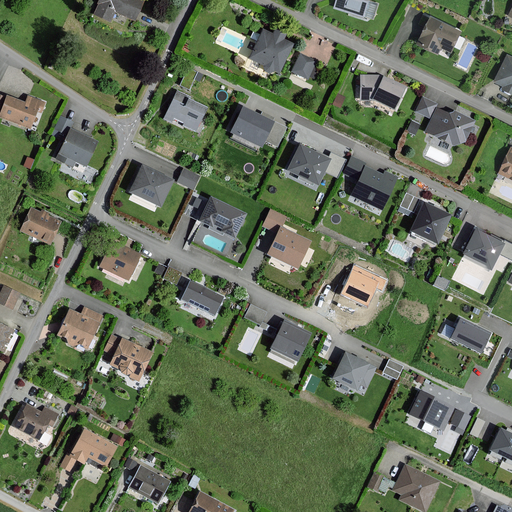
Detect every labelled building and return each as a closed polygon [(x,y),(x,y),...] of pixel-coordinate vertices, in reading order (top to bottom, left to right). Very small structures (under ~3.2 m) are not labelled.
[(144,0),(143,0),(100,0),(95,14),(111,21),(115,11),(135,20),(144,0)] [(338,0),(336,9),(374,22),(380,4),(373,2),(373,0),(338,0)] [(464,33),(432,17),(419,44),(439,55),(442,49),(453,54),(464,33)] [(280,73),(294,45),(285,40),(288,36),(276,30),(273,35),(263,31),(250,59),(266,67),(264,71),(272,75),(274,71),(280,73)] [(318,62),(301,54),(293,72),(310,79),(318,62)] [(511,56),(509,56),(496,84),(511,91),(511,56)] [(407,88),(380,75),(359,75),(359,100),(374,100),(396,110),(407,88)] [(211,109),(180,95),(169,119),(199,133),(211,109)] [(39,117),(44,103),(28,97),(25,104),(6,96),(0,112),(0,118),(31,130),(36,116),(39,117)] [(426,134),(455,148),(467,142),(476,122),(454,112),(452,115),(436,108),(438,104),(423,97),(416,113),(432,121),(426,134)] [(286,127),(240,105),(227,133),(261,149),(264,141),(277,147),(286,127)] [(71,122),(60,117),(54,130),(66,135),(71,122)] [(70,130),(56,160),(72,167),(74,162),(85,167),(96,142),(70,130)] [(328,158),(298,143),(284,171),(317,187),(324,172),(336,178),(345,160),(331,153),(328,158)] [(511,151),(500,176),(511,181),(511,151)] [(365,162),(350,155),(341,174),(356,181),(348,197),(381,212),(398,177),(384,171),(382,175),(363,166),(365,162)] [(173,180),(143,166),(130,191),(161,206),(173,180)] [(199,176),(184,169),(179,181),(194,187),(199,176)] [(419,200),(405,193),(397,211),(411,218),(419,200)] [(246,213),(212,197),(201,221),(212,226),(214,223),(224,228),(223,231),(235,236),(246,213)] [(451,215),(425,203),(412,230),(438,242),(451,215)] [(31,209),(22,230),(50,243),(60,222),(31,209)] [(310,241),(281,228),(269,253),(298,267),(310,241)] [(511,244),(505,241),(504,243),(477,229),(464,253),(492,268),(500,253),(511,259),(511,244)] [(140,255),(111,242),(101,266),(130,279),(140,255)] [(382,289),(386,281),(355,266),(342,294),(367,305),(376,287),(382,289)] [(182,273),(169,267),(164,278),(177,284),(182,273)] [(223,297),(191,282),(183,298),(215,314),(223,297)] [(21,294),(4,287),(0,296),(0,304),(14,310),(21,294)] [(265,312),(251,305),(245,316),(260,323),(265,312)] [(101,316),(84,308),(80,315),(68,309),(56,335),(86,349),(101,316)] [(490,333),(459,318),(448,340),(480,355),(490,333)] [(311,333),(286,321),(273,348),(298,360),(311,333)] [(13,328),(0,322),(0,350),(2,351),(13,328)] [(120,340),(111,336),(103,352),(113,356),(107,367),(138,382),(152,353),(121,338),(120,340)] [(270,350),(268,356),(292,367),(295,360),(270,350)] [(367,387),(376,367),(369,364),(346,353),(334,378),(358,389),(360,384),(367,387)] [(403,366),(389,360),(383,373),(397,379),(403,366)] [(454,409),(417,391),(406,414),(443,431),(454,409)] [(44,413),(25,404),(13,429),(41,442),(49,426),(53,428),(60,413),(47,407),(44,413)] [(469,417),(456,410),(449,424),(462,431),(469,417)] [(511,433),(509,432),(502,429),(492,449),(511,458),(511,433)] [(61,466),(70,471),(76,460),(84,464),(88,456),(107,466),(117,447),(84,430),(70,457),(67,455),(61,466)] [(425,511),(439,481),(404,465),(393,490),(402,495),(399,501),(423,511),(425,511)] [(169,482),(141,466),(130,487),(158,502),(169,482)] [(384,476),(374,473),(369,488),(379,492),(384,476)] [(232,511),(233,510),(201,493),(190,511),(232,511)] [(495,502),(491,511),(509,511),(510,509),(495,502)]
